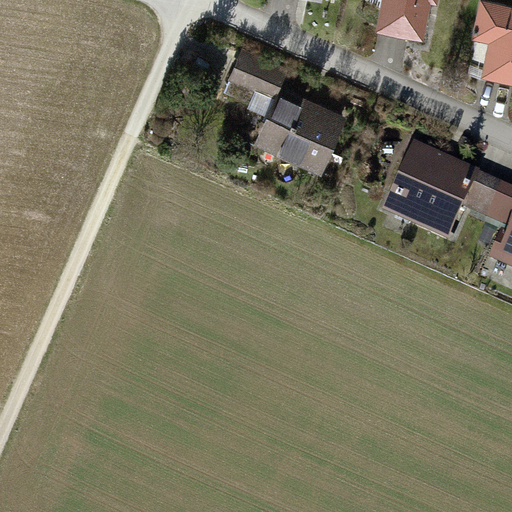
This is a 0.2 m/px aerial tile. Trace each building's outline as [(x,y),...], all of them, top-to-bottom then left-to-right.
[(422,0),(375,0),(370,26),(415,36),(422,0)] [(511,6),(479,0),(476,0),(468,38),(482,41),(476,74),(511,81),(511,6)] [(279,67),(236,49),(225,76),(268,94),(279,67)] [(340,114),(275,85),(249,142),(314,171),(340,114)] [(511,184),(408,139),(375,213),(442,242),(458,206),(503,226),(489,258),(511,267),(511,184)]
